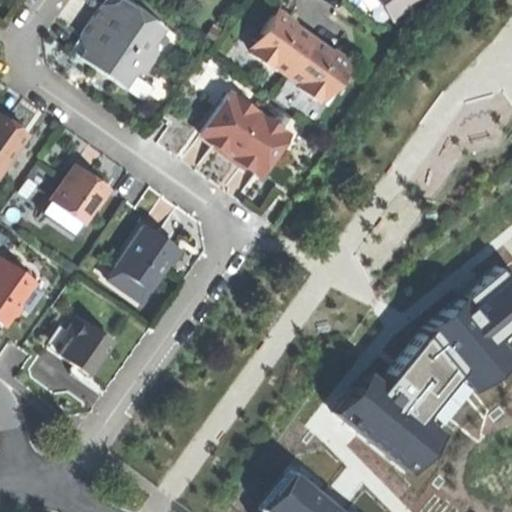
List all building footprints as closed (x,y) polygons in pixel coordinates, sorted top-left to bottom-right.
[(113,0),(108,8),(99,1),(86,18),(75,32),(84,40),(75,53),(96,67),(120,84),(131,68),(141,68),(154,51),(151,39),(161,24),(125,0),(113,0)] [(373,21),(384,12),(374,0),(347,0),(358,9),(373,21)] [(374,0),(384,12),(399,0),(374,0)] [(266,58),(279,68),(305,33),(287,21),(270,9),(253,28),(257,32),(245,49),(262,60),(266,58)] [(293,84),(309,94),(321,76),(326,80),(341,59),(322,45),(305,33),(279,68),(292,79),(293,84)] [(245,163),(253,168),(281,128),(225,88),(196,129),(205,135),(219,145),(216,149),(226,156),(229,151),(245,163)] [(0,117),(0,157),(18,131),(0,117)] [(46,196),(78,219),(103,184),(87,173),(72,161),(46,196)] [(158,234),(140,221),(110,262),(143,286),(173,245),(158,234)] [(0,255),(0,320),(31,279),(0,255)] [(442,428),(433,420),(465,382),(470,388),(511,354),(504,344),(511,337),(511,278),(501,265),(464,296),(462,292),(421,326),(423,329),(383,378),(367,365),(332,407),(407,468),(442,428)] [(84,370),(108,339),(73,313),(62,328),(68,332),(56,349),(72,361),(84,370)] [(346,511),(290,465),(257,504),(267,511),(346,511)]
